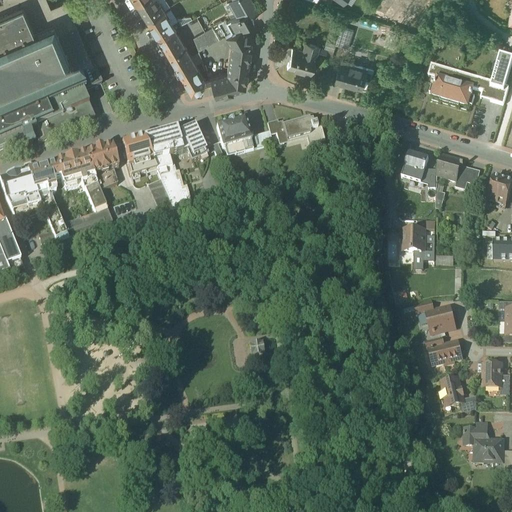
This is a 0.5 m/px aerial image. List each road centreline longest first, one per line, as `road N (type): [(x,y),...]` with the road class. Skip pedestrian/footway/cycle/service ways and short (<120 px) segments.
road 1 (residential): [(260,91),(511,162)]
road 2 (residential): [(0,164),(180,113)]
road 3 (residential): [(119,0),(168,77),(180,113)]
